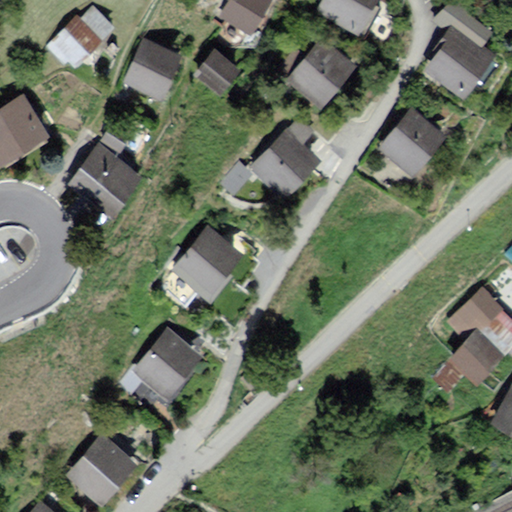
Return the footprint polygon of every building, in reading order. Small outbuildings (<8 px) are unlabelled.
[(265,0),(224,0),(216,16),(246,33),(265,0)] [(379,0),(319,0),(314,10),(363,35),(379,0)] [(448,0),(434,19),(454,34),(427,69),(463,96),(496,52),(483,42),(493,30),(453,0),(448,0)] [(101,40),(73,13),(45,41),(73,68),(101,40)] [(356,65),(322,37),(285,80),(319,108),(356,65)] [(178,52),(139,38),(121,86),(159,101),(178,52)] [(237,69),(213,51),(198,70),(221,89),(237,69)] [(0,161),(45,133),(18,92),(0,102),(0,161)] [(442,134),(407,106),(376,144),(411,172),(442,134)] [(317,153),(286,125),(249,166),(280,194),(317,153)] [(136,169),(89,140),(64,179),(111,209),(136,169)] [(247,252),(206,222),(171,270),(211,300),(247,252)] [(449,322),(468,340),(454,355),(476,376),(511,339),(511,319),(480,289),(449,322)] [(200,352),(165,325),(130,370),(166,397),(200,352)] [(511,384),(489,426),(511,439),(511,384)] [(132,465),(97,435),(65,474),(100,503),(132,465)] [(51,511),(35,498),(22,511),(51,511)]
